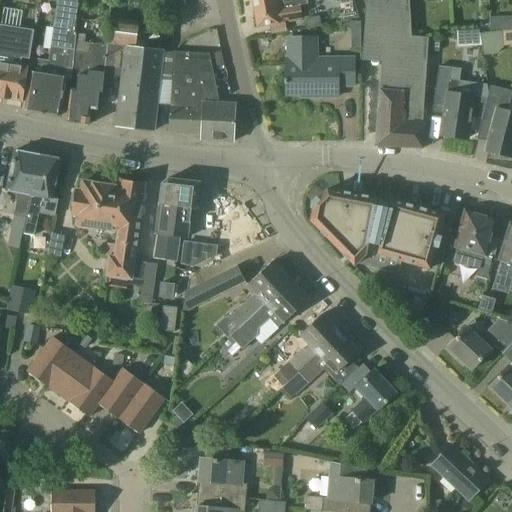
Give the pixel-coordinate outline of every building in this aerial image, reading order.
[(31,73),(25,111),(60,116),(66,79),(63,78),(64,69),(72,70),(74,53),(78,9),(78,0),(57,0),(54,23),(48,61),(46,75),(31,73)] [(252,0),(257,27),(288,22),(288,23),(302,21),(299,6),(307,4),(306,0),(252,0)] [(374,147),(422,150),(424,122),(422,122),(428,38),(411,37),(409,0),(365,0),(363,35),(384,36),(380,88),(378,88),(374,147)] [(116,127),(154,131),(163,51),(136,48),(139,23),(110,19),(107,45),(104,75),(121,77),(116,127)] [(0,99),(21,103),(27,68),(19,67),(20,58),(28,59),(32,32),(0,27),(0,99)] [(501,29),(467,31),(468,45),(485,44),(486,52),(503,51),(501,29)] [(315,95),(315,98),(338,97),(337,87),(353,87),(353,59),(316,59),(315,38),(288,39),(288,59),(286,59),(286,95),(315,95)] [(102,93),(104,75),(107,45),(90,44),(89,54),(74,53),(72,70),(71,75),(78,76),(76,91),(70,90),(66,123),(80,124),(80,125),(88,126),(90,110),(96,110),(98,93),(102,93)] [(200,141),(233,142),(235,105),(220,104),(209,54),(172,52),(170,103),(204,106),(204,117),(191,116),(190,133),(200,134),(200,141)] [(460,70),(438,67),(432,106),(444,108),(440,136),(444,136),(444,140),(457,138),(466,140),(469,119),(481,121),(486,99),(456,95),(460,70)] [(495,154),(506,160),(508,157),(511,158),(511,154),(511,114),(506,113),(511,92),(489,86),(486,99),(481,121),(492,124),(486,151),(495,154)] [(169,132),(190,133),(191,116),(204,117),(204,106),(170,103),(169,132)] [(157,127),(168,128),(170,105),(159,105),(157,127)] [(25,219),(38,156),(15,152),(7,190),(18,192),(17,196),(16,196),(15,200),(16,201),(13,216),(25,219)] [(52,199),(60,161),(38,156),(25,219),(22,234),(34,236),(42,197),(52,199)] [(154,258),(177,261),(180,237),(171,236),(178,180),(168,179),(161,184),(156,234),(158,234),(154,258)] [(114,258),(133,261),(145,184),(121,180),(120,188),(113,231),(118,232),(114,258)] [(171,236),(180,237),(187,237),(190,207),(196,208),(199,183),(178,180),(171,236)] [(76,225),(113,231),(120,188),(82,182),(81,192),(74,191),(71,215),(77,216),(76,225)] [(392,200),(389,209),(375,206),(376,199),(326,190),(313,203),(309,221),(353,266),(359,261),(386,269),(390,257),(429,269),(436,247),(438,247),(441,237),(438,237),(445,215),(392,200)] [(483,255),(493,221),(491,221),(490,217),(481,215),(478,217),(466,213),(456,246),(457,246),(452,262),(478,270),(476,277),(486,280),(493,257),(483,255)] [(493,284),(509,289),(511,280),(511,226),(511,227),(500,260),(501,260),(493,284)] [(215,258),(216,247),(184,243),(181,267),(193,268),(215,258)] [(109,276),(128,279),(131,279),(133,261),(114,258),(110,257),(107,276),(109,276)] [(133,283),(154,286),(157,263),(137,260),(133,283)] [(229,318),(238,328),(289,280),(283,273),(283,269),(278,264),(274,264),(272,262),(248,284),(256,293),(229,318)] [(237,266),(208,280),(215,294),(244,280),(237,266)] [(108,287),(126,290),(128,279),(109,276),(108,287)] [(229,337),(242,351),(257,337),(258,330),(269,319),(278,328),(283,322),(284,323),(308,300),(306,298),(306,294),(302,289),(298,290),(289,280),(238,328),(238,329),(229,337)] [(159,298),(172,299),(174,285),(160,283),(159,298)] [(7,310),(31,315),(35,291),(11,287),(7,310)] [(482,296),(478,310),(490,314),(495,300),(482,296)] [(430,324),(441,326),(447,307),(435,304),(430,324)] [(160,331),(174,333),(177,308),(163,307),(160,331)] [(288,362),(298,373),(339,334),(332,326),(332,321),(328,317),(324,318),(321,315),(300,335),(313,349),(308,355),(302,349),(288,362)] [(225,317),(215,326),(227,339),(229,337),(238,329),(238,328),(229,318),(225,317)] [(503,353),(511,344),(511,323),(500,319),(486,334),(472,321),(447,348),(448,348),(471,369),(470,370),(471,370),(495,345),(503,353)] [(298,373),(308,384),(323,371),(317,364),(322,359),(336,374),(358,354),(356,352),(356,347),(351,343),(348,343),(339,334),(298,373)] [(27,373),(48,388),(74,353),(53,337),(27,373)] [(511,345),(503,355),(511,363),(511,345)] [(48,388),(68,403),(94,367),(74,353),(48,388)] [(89,418),(98,405),(114,382),(94,367),(68,403),(89,418)] [(489,387),(510,407),(511,405),(511,370),(508,367),(489,387)] [(98,405),(118,419),(144,384),(123,369),(114,382),(98,405)] [(351,411),(363,424),(377,411),(396,394),(374,370),(355,388),(357,390),(355,393),(362,401),(351,411)] [(118,419),(139,434),(165,399),(144,384),(118,419)] [(305,418),(315,429),(332,414),(322,403),(305,418)] [(431,466),(469,502),(488,481),(450,445),(431,466)] [(201,458),(197,495),(245,499),(247,485),(240,484),(242,462),(201,458)] [(369,511),(372,481),(351,479),(352,468),(331,464),(328,498),(306,496),(305,511),(311,511),(310,511),(369,511)] [(51,492),(51,511),(94,511),(95,492),(51,492)] [(195,511),(237,511),(238,511),(241,511),(244,511),(245,499),(197,495),(195,511)] [(271,501),(270,511),(282,511),(283,502),(271,501)]
